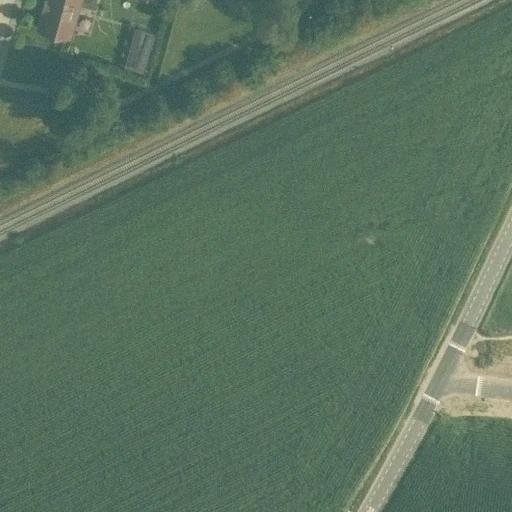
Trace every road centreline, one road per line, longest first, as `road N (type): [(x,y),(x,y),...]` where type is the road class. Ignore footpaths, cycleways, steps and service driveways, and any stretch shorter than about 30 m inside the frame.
road 1 (tertiary): [(439,379),(511,230)]
road 2 (tertiary): [(369,511),(439,379)]
